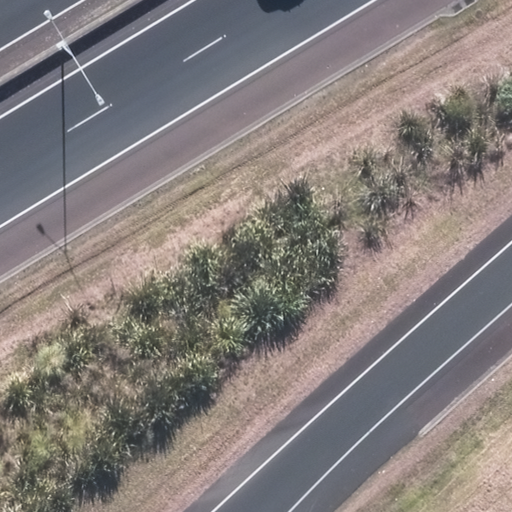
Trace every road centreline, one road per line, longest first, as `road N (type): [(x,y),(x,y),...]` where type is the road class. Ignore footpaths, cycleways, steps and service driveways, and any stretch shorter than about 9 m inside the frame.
road 1 (motorway): [(511,272),(345,419),(254,511)]
road 2 (motorway): [(280,0),(0,173)]
